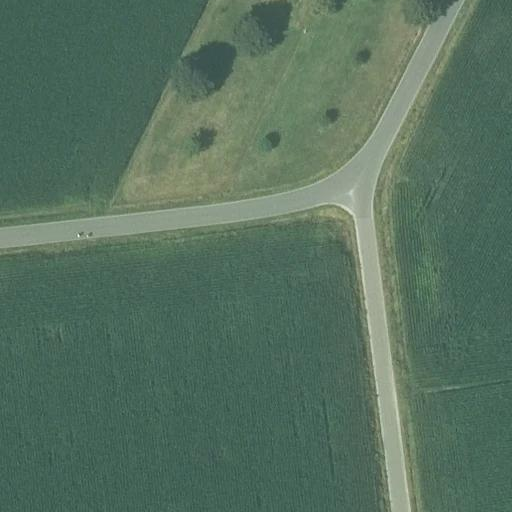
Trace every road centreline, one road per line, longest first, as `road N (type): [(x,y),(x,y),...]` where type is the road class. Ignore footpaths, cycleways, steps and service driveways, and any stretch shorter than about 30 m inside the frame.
road 1 (unclassified): [(0,237),(302,200),(357,178)]
road 2 (unclassified): [(398,511),(357,178)]
road 3 (unclassified): [(357,178),(453,0)]
